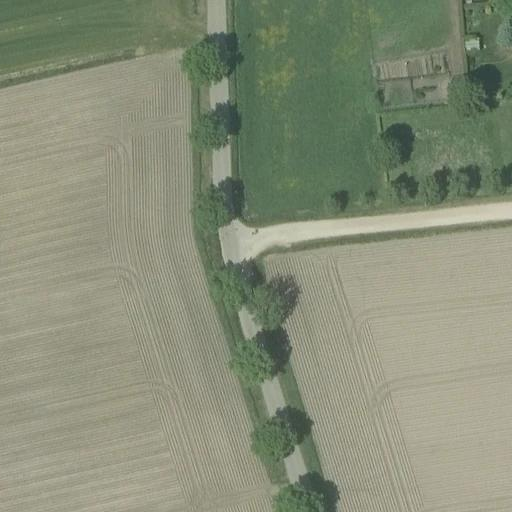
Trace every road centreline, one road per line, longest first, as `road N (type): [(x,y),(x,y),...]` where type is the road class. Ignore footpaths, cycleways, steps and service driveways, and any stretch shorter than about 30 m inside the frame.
road 1 (unclassified): [(310,511),(224,245),(216,0)]
road 2 (track): [(511,206),(224,245)]
